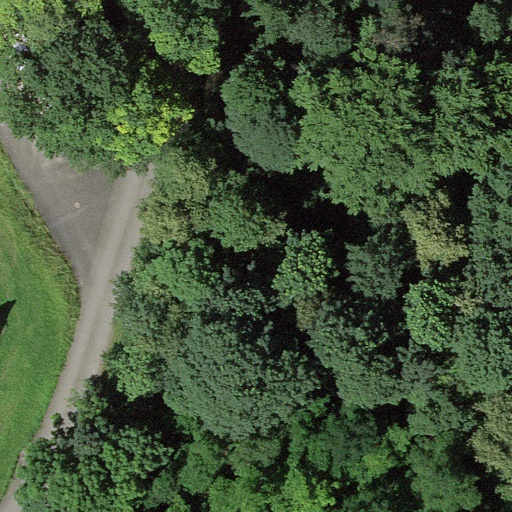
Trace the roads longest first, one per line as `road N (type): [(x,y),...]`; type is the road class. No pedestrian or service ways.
road 1 (unclassified): [(235,0),(215,35),(118,346),(41,511)]
road 2 (track): [(1,0),(12,84),(71,190),(141,258)]
